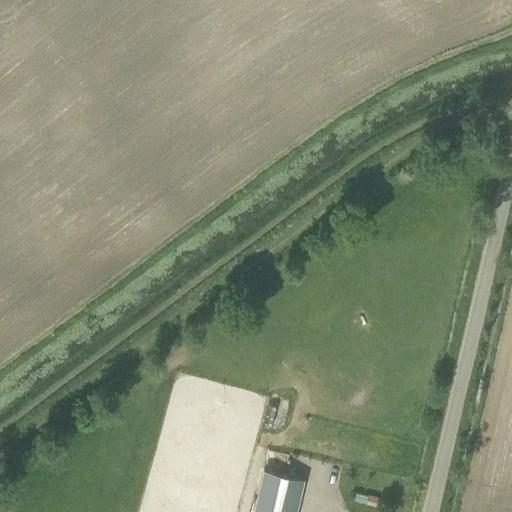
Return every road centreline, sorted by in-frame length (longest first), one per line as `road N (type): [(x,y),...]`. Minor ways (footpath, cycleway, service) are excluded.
road 1 (track): [(511,118),(460,123),(429,138),(0,459)]
road 2 (unclassified): [(429,511),(511,166)]
